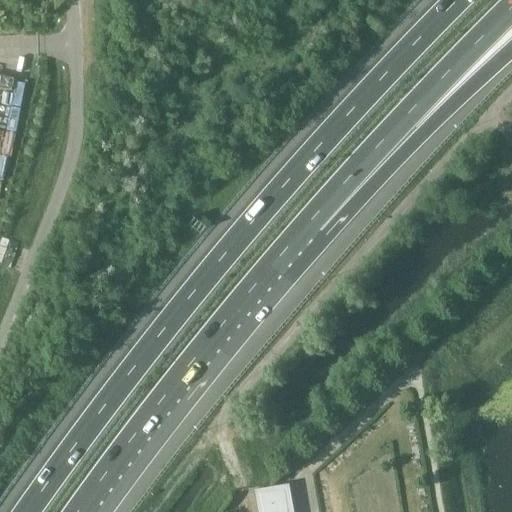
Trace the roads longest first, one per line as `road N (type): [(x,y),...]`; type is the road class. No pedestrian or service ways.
road 1 (motorway): [(458,0),(258,212),(28,511)]
road 2 (track): [(511,94),(233,398),(222,436),(241,490)]
road 3 (motorway): [(76,511),(308,219)]
road 4 (unclassified): [(70,0),(76,61),(68,170),(0,335)]
road 5 (motorway): [(308,219),(511,3)]
road 6 (motorway): [(308,219),(511,50)]
